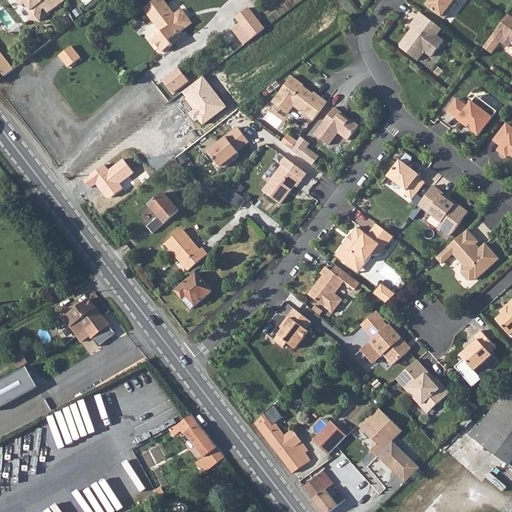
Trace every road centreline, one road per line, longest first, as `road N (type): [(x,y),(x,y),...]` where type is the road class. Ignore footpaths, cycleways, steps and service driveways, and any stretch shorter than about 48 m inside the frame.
road 1 (residential): [(399,116),(265,293),(183,366)]
road 2 (tertiary): [(0,126),(183,366)]
road 3 (residential): [(0,94),(26,89),(75,136),(192,41)]
road 4 (tertiary): [(183,366),(295,511)]
road 5 (residential): [(399,116),(511,202)]
road 6 (residential): [(390,0),(364,39),(399,116)]
